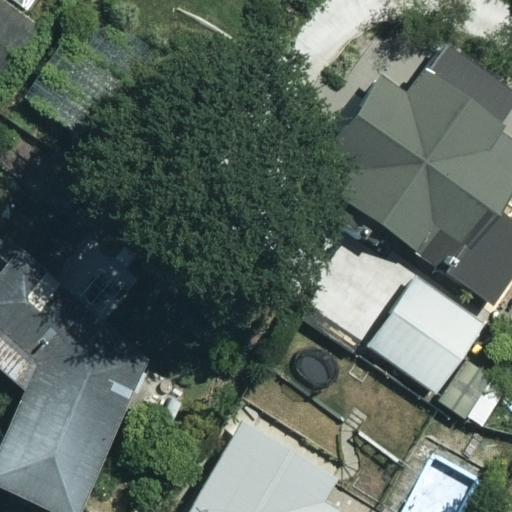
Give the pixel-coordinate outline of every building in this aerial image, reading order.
[(0,79),(37,31),(0,2),(0,79)] [(511,97),(511,94),(436,37),(401,83),(374,62),(315,140),(336,156),(320,176),(481,298),(511,257),(511,140),(491,124),(511,97)] [(0,371),(13,383),(0,409),(0,480),(66,511),(158,320),(0,244),(0,371)] [(511,366),(511,349),(411,272),(361,337),(471,420),(511,366)] [(332,476),(236,412),(169,511),(361,511),(324,487),(332,476)]
